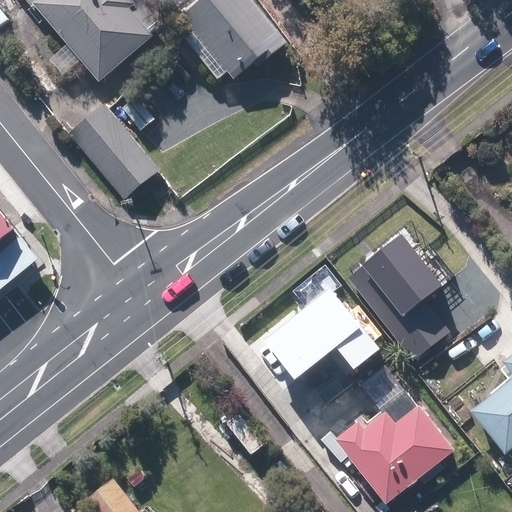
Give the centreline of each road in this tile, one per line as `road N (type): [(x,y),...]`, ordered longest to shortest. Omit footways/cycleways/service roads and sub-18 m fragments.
road 1 (tertiary): [(142,299),(511,11)]
road 2 (residential): [(0,122),(142,299)]
road 3 (tertiary): [(0,413),(142,299)]
